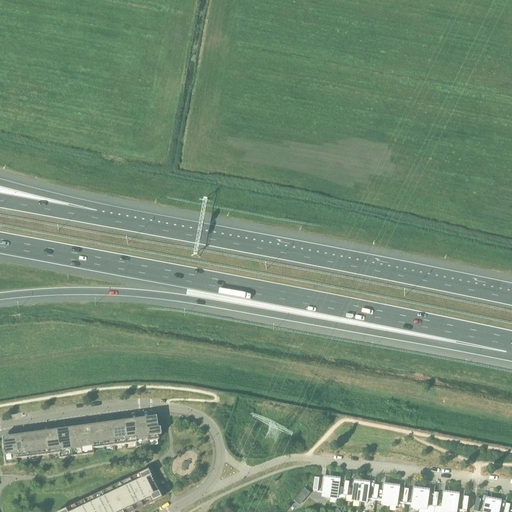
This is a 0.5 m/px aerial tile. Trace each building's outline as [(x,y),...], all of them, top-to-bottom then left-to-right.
[(155,418),(143,419),(143,422),(146,442),(147,442),(158,440),(157,436),(159,436),(158,429),(156,429),(155,421),(155,418)] [(143,419),(132,421),(133,424),(135,443),(135,444),(135,448),(147,447),(147,446),(147,442),(146,442),(143,422),(143,419)] [(132,421),(121,422),(122,425),(124,445),(135,444),(135,443),(133,424),(132,421)] [(121,422),(110,424),(111,427),(113,446),(124,445),(122,425),(121,422)] [(110,424),(99,425),(100,428),(103,448),(113,446),(111,427),(110,424)] [(99,425),(89,427),(89,430),(92,449),(103,448),(100,428),(99,425)] [(89,427),(78,428),(78,431),(81,456),(93,454),(92,449),(89,430),(89,427)] [(78,428),(67,430),(67,433),(70,457),(81,456),(78,431),(78,428)] [(67,430),(56,431),(56,434),(59,454),(58,454),(59,458),(59,459),(70,457),(67,433),(67,430)] [(56,431),(45,433),(45,436),(48,455),(58,454),(59,454),(56,434),(56,431)] [(45,433),(34,434),(34,437),(37,457),(48,455),(45,436),(45,433)] [(34,434),(23,436),(23,439),(26,458),(37,457),(34,437),(34,434)] [(23,436),(12,437),(12,440),(15,460),(16,460),(26,458),(23,439),(23,436)] [(12,437),(0,439),(1,442),(4,466),(14,465),(16,464),(16,460),(15,460),(12,440),(12,437)] [(136,475),(136,476),(64,510),(59,511),(133,511),(155,502),(160,500),(159,496),(148,474),(146,471),(136,475)] [(323,498),(330,499),(332,481),(325,480),(315,479),(313,493),(323,494),(323,498)] [(338,496),(345,497),(347,483),(339,482),(332,481),(330,499),(337,500),(338,496)] [(353,502),(360,503),(362,485),(355,484),(347,483),(345,497),(353,498),(353,502)] [(369,486),(362,485),(360,503),(367,503),(367,499),(375,500),(377,487),(369,486)] [(385,488),(377,487),(375,500),(383,501),(382,505),(390,506),(392,488),(385,488)] [(399,489),(392,488),(390,506),(397,507),(397,503),(405,504),(407,490),(399,490),(399,489)] [(305,489),(300,495),(305,499),(310,493),(305,489)] [(412,509),(419,510),(421,492),(414,491),(407,490),(405,504),(413,505),(412,509)] [(429,493),(421,492),(419,510),(426,511),(427,507),(435,508),(436,494),(428,493),(429,493)] [(442,511),(449,511),(451,496),(444,495),(436,494),(435,508),(442,509),(442,511)] [(458,497),(451,496),(449,511),(456,511),(457,511),(466,511),(468,498),(458,497)] [(491,511),(493,502),(486,501),(476,499),(473,511),(491,511)] [(500,504),(493,502),(491,511),(506,511),(508,506),(500,504)]
